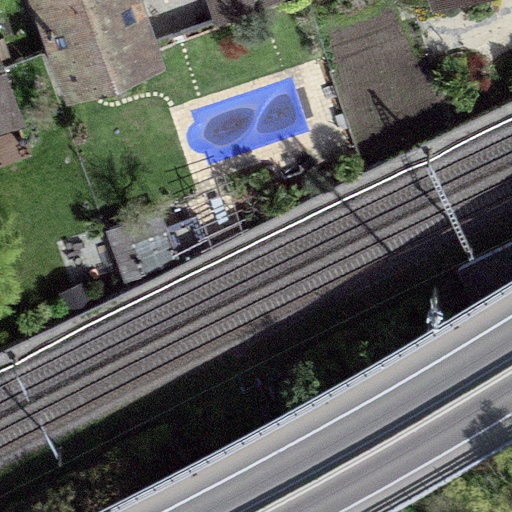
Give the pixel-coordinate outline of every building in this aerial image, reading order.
[(138,0),(40,0),(70,82),(157,50),(138,0)] [(210,0),(217,17),(265,0),(210,0)] [(0,106),(15,100),(0,58),(0,106)] [(161,213),(123,227),(140,271),(178,257),(161,213)] [(511,289),(511,240),(458,266),(477,306),(511,289)] [(511,291),(490,302),(496,315),(511,307),(511,291)]
